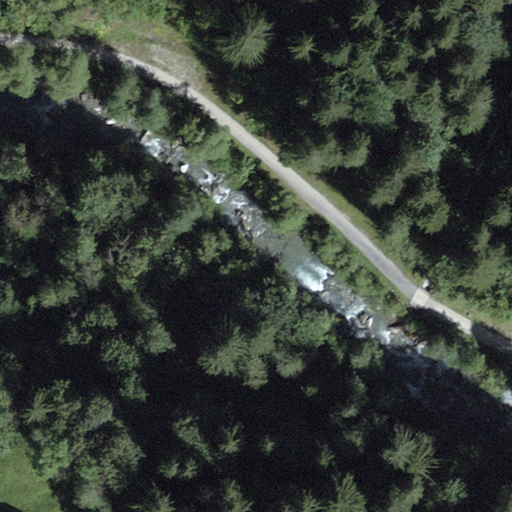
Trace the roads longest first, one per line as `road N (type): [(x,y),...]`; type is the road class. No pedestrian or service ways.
road 1 (track): [(511,352),(413,302),(282,167),(174,75),(0,40)]
road 2 (track): [(124,511),(70,473),(0,444)]
